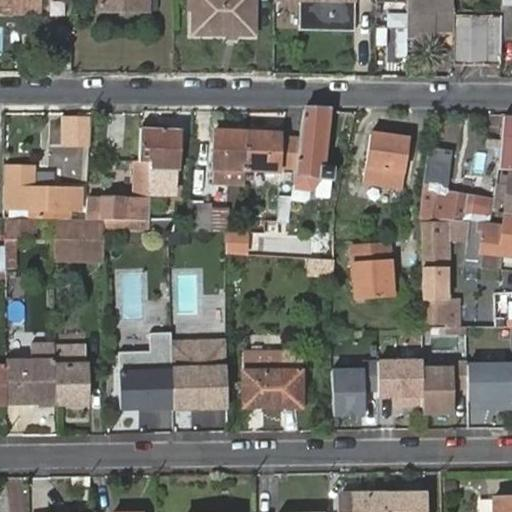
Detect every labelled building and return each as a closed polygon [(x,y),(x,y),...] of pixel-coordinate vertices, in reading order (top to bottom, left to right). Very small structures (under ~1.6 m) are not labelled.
[(0,0),(0,11),(40,13),(40,0),(0,0)] [(99,0),(100,11),(146,11),(145,0),(99,0)] [(196,0),(196,36),(255,36),(256,0),(196,0)] [(272,0),(273,2),(295,1),(296,12),(313,13),(313,1),(333,1),(332,34),(353,35),(353,0),(272,0)] [(404,0),(403,29),(452,29),(453,26),(453,16),(453,9),(452,0),(404,0)] [(511,0),(500,0),(501,7),(500,10),(500,16),(500,48),(511,48),(511,0)] [(453,26),(452,29),(452,63),(486,63),(500,63),(500,48),(500,16),(457,15),(453,16),(453,26)] [(302,108),(302,111),(299,138),(294,168),(292,186),(309,188),(316,178),(330,180),(331,168),(321,167),(325,109),(302,108)] [(501,155),(511,155),(511,117),(502,118),(501,155)] [(89,145),(91,121),(66,119),(64,143),(89,145)] [(140,129),(140,162),(150,162),(150,169),(150,190),(175,192),(177,131),(140,129)] [(409,134),(371,129),(366,167),(404,173),(409,134)] [(245,171),(247,133),(214,132),(213,183),(245,184),(245,171)] [(277,134),(247,133),(245,171),(276,172),(276,167),(294,168),(299,138),(278,138),(277,134)] [(86,218),(104,218),(149,219),(150,169),(150,162),(140,162),(134,162),(132,198),(87,198),(86,218)] [(508,186),(494,184),(492,203),(491,208),(497,209),(497,203),(505,204),(504,214),(511,215),(511,174),(509,175),(508,186)] [(8,188),(8,208),(80,210),(81,190),(8,188)] [(436,191),(422,188),(419,209),(432,212),(436,191)] [(492,203),(436,191),(432,212),(489,223),(490,213),(491,208),(492,203)] [(287,221),(291,196),(278,196),(277,221),(287,221)] [(188,203),(188,231),(211,232),(211,204),(188,203)] [(511,256),(511,215),(504,214),(501,237),(482,235),(480,253),(511,256)] [(33,239),(33,237),(34,221),(5,220),(6,239),(33,239)] [(91,221),(53,220),(54,236),(54,239),(91,240),(91,221)] [(422,223),(425,327),(447,327),(443,224),(422,223)] [(253,234),(225,233),(225,252),(252,252),(253,234)] [(393,258),(350,260),(353,297),(395,295),(393,258)] [(500,330),(448,331),(449,363),(501,362),(500,330)] [(150,353),(118,353),(119,413),(172,412),(170,340),(171,332),(149,332),(150,353)] [(390,332),(332,333),(333,365),(370,365),(368,345),(390,344),(390,332)] [(225,339),(170,340),(172,412),(226,411),(225,339)] [(87,402),(85,346),(55,345),(55,363),(56,403),(87,402)] [(281,409),(279,354),(245,355),(245,410),(281,409)] [(284,354),(279,354),(281,409),(303,409),(302,374),(285,374),(284,354)] [(55,363),(4,364),(4,367),(4,404),(56,403),(55,363)] [(334,416),(372,416),(373,367),(334,366),(334,416)] [(485,392),(485,421),(511,420),(511,376),(499,377),(499,392),(485,392)] [(451,379),(423,378),(424,423),(452,423),(451,379)] [(9,511),(26,510),(25,481),(8,481),(9,511)] [(386,511),(386,494),(344,494),(344,511),(386,511)] [(425,511),(426,494),(386,494),(386,511),(425,511)] [(491,511),(511,511),(511,498),(492,499),(491,511)]
